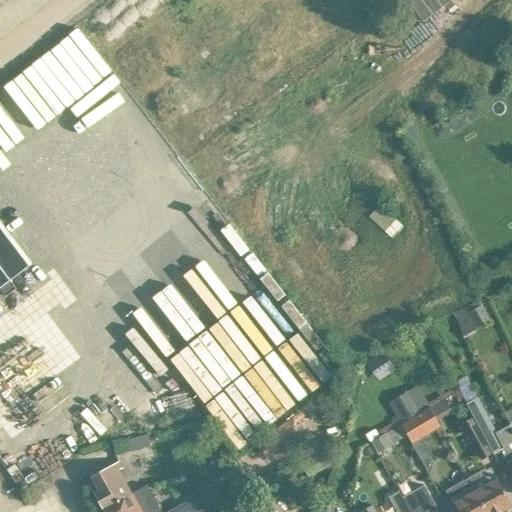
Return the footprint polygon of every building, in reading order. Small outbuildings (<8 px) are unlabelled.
[(35,63),(74,106),(99,83),(61,40),(35,63)] [(394,235),(404,225),(382,205),(373,216),(394,235)] [(0,288),(6,296),(16,289),(10,280),(30,265),(31,264),(5,230),(0,223),(0,288)] [(272,302),(279,297),(266,277),(259,281),(272,302)] [(249,288),(203,332),(243,373),(249,367),(247,365),(252,360),(269,378),(249,397),(266,416),(285,398),(291,404),(323,374),(284,334),(292,327),(287,322),(293,317),(282,305),(273,314),(249,288)] [(467,309),(478,326),(490,319),(482,305),(481,306),(478,300),(466,306),(467,309)] [(414,330),(406,333),(412,349),(420,345),(419,343),(414,330)] [(384,351),(368,361),(374,370),(390,359),(384,351)] [(407,395),(391,403),(402,423),(418,414),(407,395)] [(474,417),(494,455),(500,452),(511,472),(511,428),(510,424),(496,432),(478,398),(467,404),(474,417)] [(418,414),(402,423),(412,443),(436,430),(443,442),(447,440),(429,407),(418,414)] [(483,461),(494,455),(474,417),(462,423),(483,461)] [(401,424),(387,433),(394,444),(408,435),(401,424)] [(151,446),(148,435),(113,444),(116,455),(151,446)] [(325,437),(304,448),(309,458),(331,448),(325,437)] [(285,455),(263,466),(268,475),(289,464),(285,455)] [(419,457),(408,463),(415,478),(426,471),(419,457)] [(91,485),(104,509),(132,493),(119,469),(121,468),(118,463),(94,477),(97,482),(91,485)] [(475,492),(486,511),(498,511),(511,505),(494,474),(490,468),(486,470),(485,468),(468,478),(475,492)] [(457,511),(486,511),(475,492),(468,478),(446,490),(450,498),(457,511)] [(219,484),(209,490),(217,504),(227,499),(219,484)] [(132,493),(104,509),(106,511),(161,511),(147,485),(132,493)] [(424,485),(402,497),(409,510),(410,511),(439,511),(436,506),(430,496),(424,485)] [(209,489),(180,505),(184,511),(202,511),(217,504),(209,490),(209,489)] [(399,491),(388,497),(396,511),(410,511),(409,510),(402,497),(399,491)]
